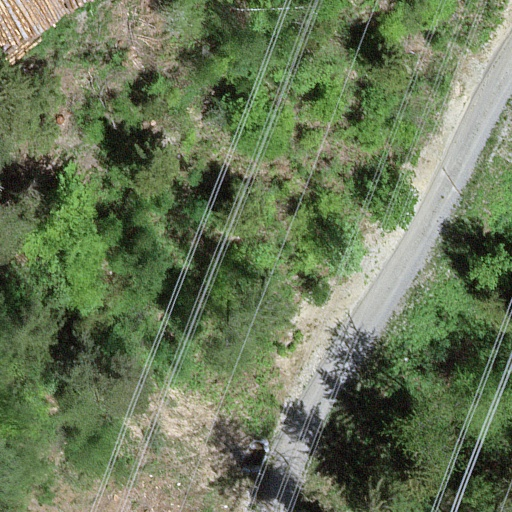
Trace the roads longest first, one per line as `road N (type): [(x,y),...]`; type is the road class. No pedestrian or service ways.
road 1 (track): [(277,511),(288,446),(318,388),(418,268),(511,80)]
road 2 (track): [(401,511),(454,458),(511,425)]
